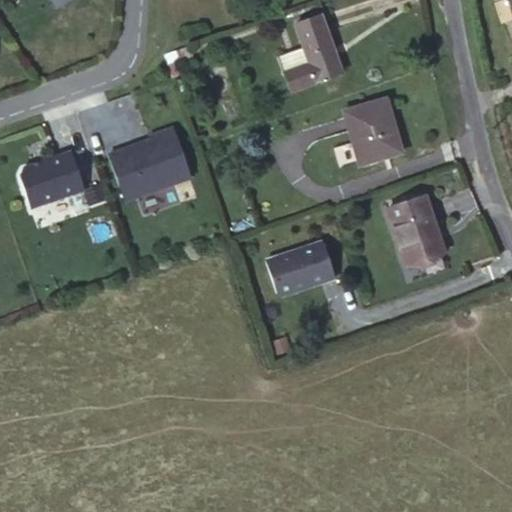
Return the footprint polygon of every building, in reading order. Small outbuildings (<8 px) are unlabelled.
[(323,16),(296,24),(310,63),(287,71),(294,89),(341,72),(323,16)] [(190,48),(178,52),(181,60),(193,55),(190,48)] [(387,99),(346,111),(360,164),(402,151),(387,99)] [(108,154),(125,201),(190,179),(172,128),(149,137),(150,140),(108,154)] [(19,174),(31,207),(84,189),(70,150),(41,161),(42,163),(33,166),(32,164),(23,167),(19,174)] [(425,196),(389,208),(407,264),(444,252),(425,196)] [(266,261),(278,295),(283,297),(302,289),(303,290),(336,279),(323,242),(266,261)]
